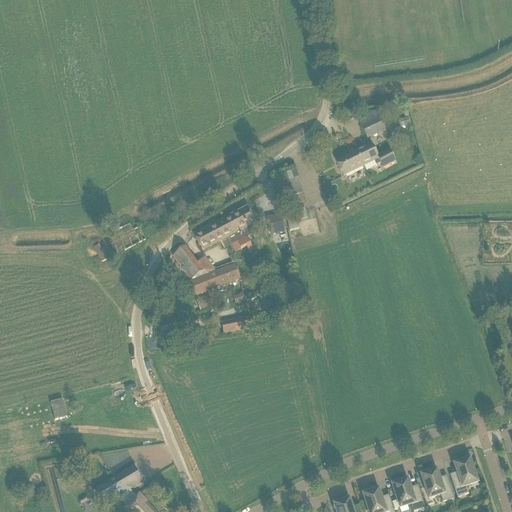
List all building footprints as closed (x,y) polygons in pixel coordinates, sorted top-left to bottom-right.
[(380,118),(361,127),(367,139),(386,130),(380,118)] [(371,143),(354,151),(362,167),(364,166),(374,161),(376,165),(381,163),(383,168),(396,161),(390,148),(376,155),(375,152),(371,143)] [(354,151),(335,160),(339,169),(343,177),(362,167),(354,151)] [(296,170),(275,177),(278,186),(282,200),(303,193),(299,180),(296,170)] [(247,207),(231,216),(239,232),(233,235),(237,242),(241,249),(250,245),(246,238),(259,231),(255,224),(256,223),(247,207)] [(304,208),(298,210),(302,219),(308,216),(304,208)] [(286,214),(285,215),(289,231),(298,229),(294,213),(294,212),(286,214)] [(194,235),(194,236),(202,251),(220,242),(228,238),(232,246),(232,245),(237,242),(233,235),(239,232),(231,216),(194,235)] [(267,227),(275,225),(274,216),(266,217),(267,227)] [(283,227),(269,230),(271,236),(284,233),(283,227)] [(198,263),(191,254),(185,247),(173,256),(191,280),(204,271),(207,275),(216,270),(205,257),(198,263)] [(196,296),(239,279),(234,265),(191,282),(196,296)] [(224,333),(251,328),(249,317),(222,323),(224,333)] [(101,392),(90,395),(93,404),(101,402),(106,423),(98,425),(100,434),(106,433),(108,440),(102,441),(103,445),(128,439),(122,412),(123,412),(122,405),(120,406),(117,395),(103,399),(101,392)] [(45,403),(10,412),(14,430),(49,421),(45,403)] [(469,460),(467,461),(466,459),(456,463),(457,464),(455,465),(458,473),(457,473),(458,476),(450,478),(457,498),(468,494),(466,487),(478,483),(473,468),(472,468),(469,460)] [(103,484),(93,489),(103,506),(113,501),(112,500),(117,498),(126,506),(124,508),(128,511),(155,511),(139,494),(136,497),(130,490),(133,489),(134,489),(144,483),(134,466),(102,484),(103,484)] [(436,471),(434,472),(433,470),(423,474),(424,475),(422,476),(424,484),(423,484),(428,499),(440,495),(443,503),(454,499),(447,479),(440,482),(439,479),(436,471)] [(407,481),(405,481),(404,480),(394,483),(395,485),(393,485),(395,493),(394,494),(399,509),(411,505),(413,511),(415,511),(425,509),(418,489),(411,491),(410,489),(407,481)] [(366,494),(364,495),(366,503),(365,503),(367,511),(393,511),(389,498),(382,501),(381,498),(381,499),(381,498),(378,490),(376,491),(375,490),(365,493),(366,494)] [(349,500),(346,501),(346,499),(336,503),(336,504),(334,505),(336,511),(361,511),(360,508),(353,511),(352,508),(351,508),(349,500)]
